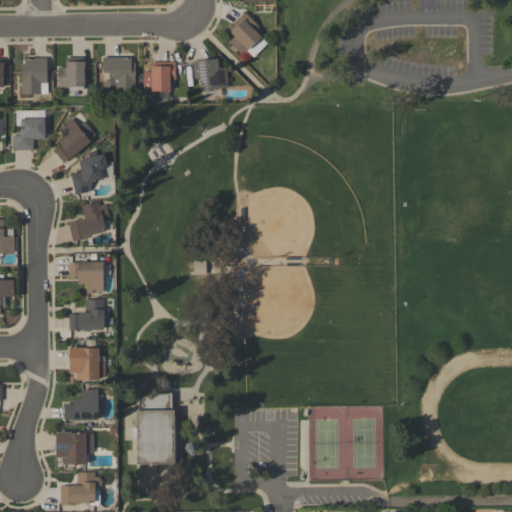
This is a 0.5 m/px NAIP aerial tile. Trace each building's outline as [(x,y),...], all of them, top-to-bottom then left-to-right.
[(227,30),(244,13),(256,25),(252,29),(266,43),(252,57),(245,50),(241,55),(228,42),(233,37),(227,30)] [(130,57),(130,63),(134,63),(135,91),(102,92),(102,81),(108,81),(108,72),(102,73),(102,58),(130,57)] [(21,95),(20,64),(24,64),(24,58),(46,58),(47,94),(21,95)] [(217,58),(218,68),(225,68),(228,87),(214,89),(214,91),(201,92),(200,78),(194,79),(192,61),(217,58)] [(84,62),(84,87),(67,87),(67,88),(58,88),(58,68),(59,68),(65,68),(65,62),(84,62)] [(170,91),(151,91),(151,92),(143,92),(143,72),(151,72),(150,62),(175,62),(175,80),(170,80),(170,91)] [(44,139),(32,139),(32,150),(11,151),(11,136),(17,136),(17,132),(20,132),(20,119),(21,119),(21,111),(35,111),(35,119),(44,119),(44,123),(47,122),(47,127),(44,127),(44,139)] [(53,151),(61,145),(57,141),(63,136),(57,129),(70,118),(90,142),(63,164),(53,151)] [(106,165),(101,171),(103,179),(91,182),(91,184),(89,192),(75,195),(70,175),(81,172),(78,161),(80,161),(80,160),(89,158),(88,153),(95,151),(96,156),(104,154),(106,165)] [(81,206),(98,202),(99,206),(105,204),(109,220),(103,221),(105,232),(87,236),(87,239),(72,242),(67,223),(77,221),(77,220),(84,218),(81,206)] [(13,237),(13,254),(0,254),(0,220),(3,220),(3,237),(13,237)] [(102,262),(103,293),(86,293),(85,284),(78,285),(78,278),(68,278),(68,263),(77,263),(77,262),(102,262)] [(0,280),(13,280),(13,297),(1,297),(1,305),(0,305),(0,280)] [(102,300),(102,310),(103,310),(103,330),(78,331),(78,330),(68,330),(68,314),(78,314),(78,313),(85,313),(85,300),(102,300)] [(68,348),(84,348),(84,349),(98,349),(98,364),(104,364),(104,378),(97,378),(97,381),(75,381),(75,373),(69,373),(68,348)] [(97,390),(98,420),(72,421),(72,420),(63,420),(63,405),(72,404),(72,399),(80,399),(80,390),(85,389),(85,390),(97,390)] [(171,394),(171,410),(174,410),(180,410),(180,455),(175,456),(175,464),(137,465),(136,411),(139,411),(139,394),(171,394)] [(92,434),(92,454),(85,454),(85,465),(62,465),(62,458),(55,458),(55,433),(71,432),(71,434),(85,434),(92,434)] [(76,473),(94,472),(94,477),(97,477),(100,480),(100,486),(98,489),(98,491),(99,491),(100,503),(98,503),(98,506),(89,506),(89,503),(75,503),(75,506),(59,506),(59,487),(68,487),(68,486),(76,486),(76,473)]
